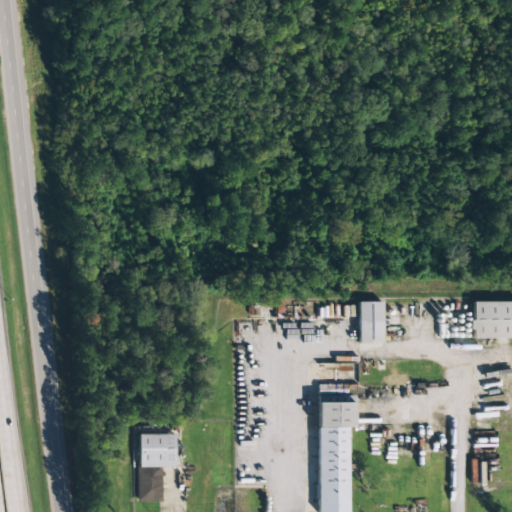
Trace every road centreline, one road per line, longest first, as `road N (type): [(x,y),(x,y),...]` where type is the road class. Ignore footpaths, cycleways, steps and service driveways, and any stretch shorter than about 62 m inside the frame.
road 1 (tertiary): [(59,511),(0,30)]
road 2 (motorway): [(18,511),(0,372)]
